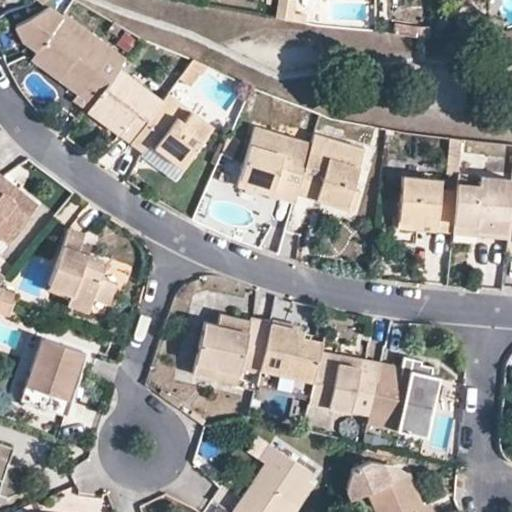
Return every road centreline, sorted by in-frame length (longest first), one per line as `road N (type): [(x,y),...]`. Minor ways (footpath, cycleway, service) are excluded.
road 1 (residential): [(180,238),(309,289),(491,313)]
road 2 (residential): [(0,88),(37,144),(180,238)]
road 3 (residential): [(145,446),(130,380),(180,238)]
road 4 (residential): [(511,508),(481,474),(491,313)]
